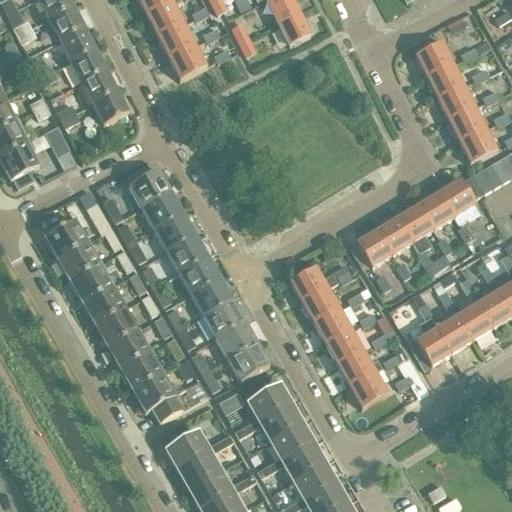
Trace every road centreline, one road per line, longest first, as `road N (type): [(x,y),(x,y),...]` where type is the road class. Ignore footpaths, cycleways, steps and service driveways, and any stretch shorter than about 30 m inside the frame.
road 1 (residential): [(163,511),(1,230)]
road 2 (residential): [(245,275),(400,187),(411,137),(372,56)]
road 3 (residential): [(347,454),(245,275)]
road 4 (residential): [(347,454),(511,361)]
road 5 (residential): [(1,230),(158,139)]
road 6 (residential): [(245,275),(158,139)]
road 7 (residential): [(158,139),(86,0)]
